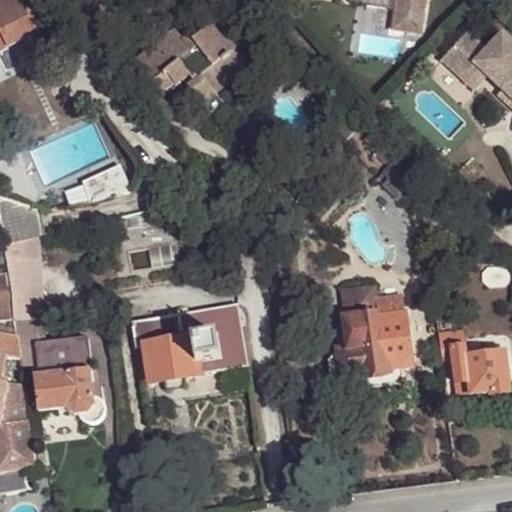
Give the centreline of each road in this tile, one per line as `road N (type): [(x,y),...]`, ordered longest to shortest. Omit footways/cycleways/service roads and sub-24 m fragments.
road 1 (unknown): [(291,511),(276,366),(224,212),(73,60)]
road 2 (residential): [(511,495),(384,511)]
